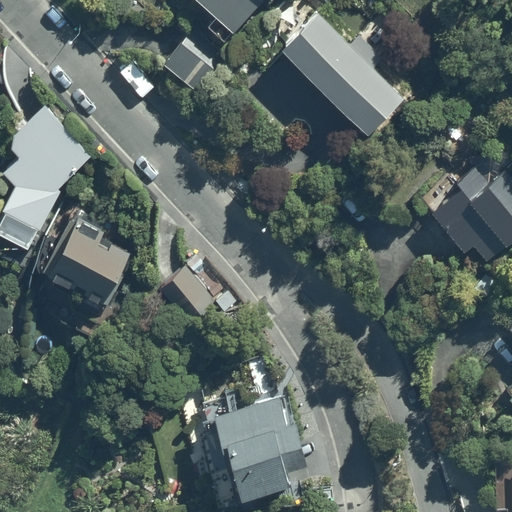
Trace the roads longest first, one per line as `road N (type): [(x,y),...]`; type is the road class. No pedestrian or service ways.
road 1 (residential): [(12,0),(272,266)]
road 2 (residential): [(272,266),(311,282),(370,336),(414,423),(437,511)]
road 3 (residential): [(362,511),(344,418),(291,315)]
